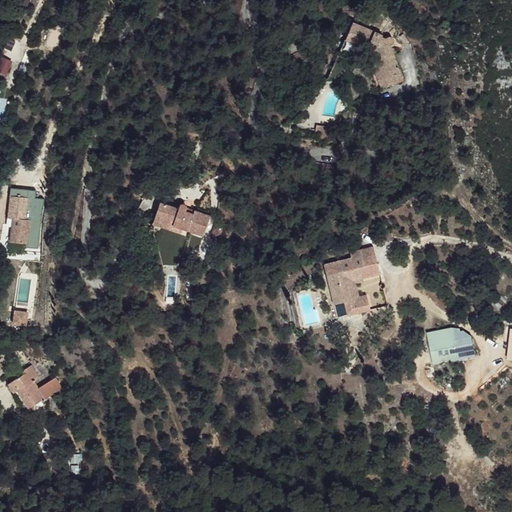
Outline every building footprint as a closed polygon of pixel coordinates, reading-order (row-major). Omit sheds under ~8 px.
[(25,13),(29,0),(11,0),(9,8),(25,13)] [(352,21),(345,38),(372,51),(377,62),(379,59),(403,80),(413,69),(389,44),(393,41),(393,40),(393,39),(393,37),(391,36),(390,35),(389,35),(387,34),(386,35),(385,35),(384,36),(383,36),(380,35),(381,33),(352,21)] [(8,69),(23,75),(32,50),(20,45),(14,60),(0,55),(0,71),(6,73),(8,69)] [(377,62),(374,66),(398,87),(403,80),(379,59),(377,62)] [(327,126),(316,124),(314,133),(331,135),(332,130),(327,130),(327,126)] [(18,195),(10,194),(8,217),(13,218),(10,242),(26,244),(29,220),(24,219),(26,210),(34,211),(36,194),(27,193),(27,197),(18,195)] [(178,208),(160,201),(155,215),(173,222),(172,224),(183,228),(204,236),(211,215),(194,210),(193,213),(185,210),(186,210),(186,209),(187,209),(187,208),(187,207),(187,206),(187,205),(186,205),(186,204),(185,203),(184,203),(183,203),(182,203),(181,203),(180,203),(180,204),(179,204),(179,205),(179,206),(178,206),(178,207),(178,208)] [(34,211),(26,210),(24,219),(29,220),(32,220),(34,211)] [(173,222),(155,215),(152,223),(181,233),(183,228),(172,224),(173,222)] [(222,228),(214,225),(210,238),(217,241),(222,228)] [(373,246),(359,249),(363,265),(377,262),(373,246)] [(335,272),(330,274),(338,303),(344,302),(348,315),(371,309),(368,299),(356,301),(355,298),(351,299),(346,282),(364,277),(380,273),(377,262),(363,265),(340,271),(339,268),(334,269),(335,272)] [(330,274),(326,275),(335,304),(338,303),(330,274)] [(364,277),(346,282),(351,299),(355,298),(356,301),(368,299),(367,294),(358,296),(354,282),(365,280),(364,277)] [(10,323),(23,325),(25,313),(13,311),(10,323)] [(125,324),(114,329),(117,333),(128,328),(125,324)] [(456,339),(431,344),(434,356),(446,354),(447,362),(460,359),(456,339)] [(446,354),(434,356),(435,364),(447,362),(446,354)] [(23,373),(14,379),(20,388),(17,390),(29,407),(62,387),(56,376),(37,387),(34,381),(39,377),(31,365),(25,368),(27,371),(23,373)] [(14,379),(8,383),(25,410),(29,407),(17,390),(20,388),(14,379)]
